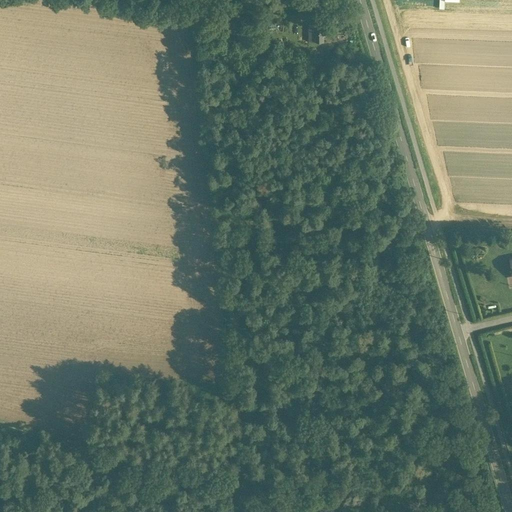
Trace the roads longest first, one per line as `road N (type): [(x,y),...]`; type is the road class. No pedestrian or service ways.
road 1 (secondary): [(359,0),(511,511)]
road 2 (track): [(511,221),(222,223)]
road 3 (track): [(0,423),(232,484)]
